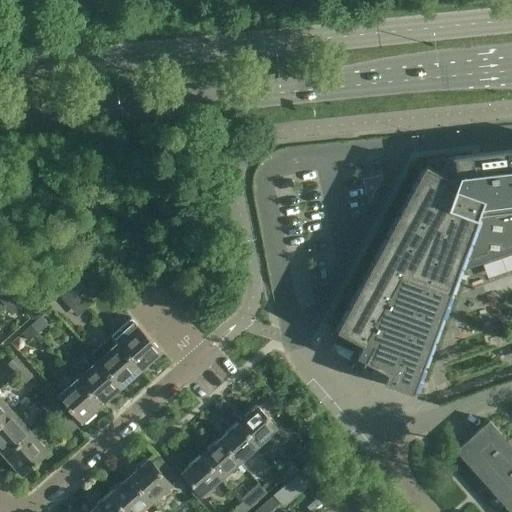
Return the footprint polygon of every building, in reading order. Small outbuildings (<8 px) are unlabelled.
[(427,166),(338,330),(364,344),(358,356),(365,360),(364,363),(364,364),(366,360),(389,372),(385,382),(414,393),(459,272),(511,253),(511,149),(453,156),(454,157),(455,157),(458,177),(450,178),(427,166)] [(165,290),(185,272),(178,264),(157,282),(165,290)] [(185,272),(165,290),(172,298),(192,281),(185,272)] [(65,285),(76,298),(86,290),(79,282),(77,283),(72,278),(65,285)] [(192,281),(172,298),(179,306),(200,289),(192,281)] [(76,298),(65,285),(56,293),(67,306),(76,298)] [(3,288),(0,291),(0,301),(4,306),(12,299),(3,288)] [(200,289),(179,306),(187,315),(207,297),(200,289)] [(207,297),(187,315),(195,323),(215,305),(207,297)] [(11,315),(20,308),(12,299),(4,306),(11,315)] [(47,324),(40,317),(30,326),(37,333),(47,324)] [(161,353),(137,326),(131,319),(111,337),(141,371),(161,353)] [(21,334),(28,341),(37,333),(30,326),(21,334)] [(121,388),(141,371),(111,337),(91,354),(98,362),(121,388)] [(15,357),(7,364),(17,375),(25,368),(15,357)] [(98,362),(78,380),(101,406),(121,388),(98,362)] [(25,384),(33,376),(25,368),(17,375),(25,384)] [(101,406),(78,380),(58,397),(81,424),(101,406)] [(0,424),(13,413),(0,397),(0,424)] [(50,416),(59,408),(52,400),(43,408),(50,416)] [(257,407),(238,424),(258,447),(278,430),(257,407)] [(59,408),(50,416),(68,436),(77,428),(59,408)] [(31,433),(13,413),(0,424),(0,451),(4,456),(31,433)] [(456,451),(511,511),(511,448),(495,430),(496,429),(489,421),(488,422),(487,420),(482,424),(484,426),(456,451)] [(238,424),(219,440),(240,463),(258,447),(238,424)] [(31,433),(4,456),(22,477),(49,453),(31,433)] [(320,450),(307,435),(295,445),(308,460),(320,450)] [(221,480),(240,463),(219,440),(200,457),(221,480)] [(221,480),(200,457),(181,474),(202,497),(221,480)] [(127,477),(151,503),(171,486),(147,459),(127,477)] [(296,468),(289,460),(278,469),(286,477),(296,468)] [(262,484),(270,492),(286,477),(278,469),(262,484)] [(303,482),(324,505),(335,495),(314,472),(303,482)] [(124,511),(141,511),(151,503),(127,477),(108,494),(124,511)] [(345,504),(363,488),(355,479),(336,495),(345,504)] [(363,488),(345,504),(351,511),(354,511),(371,497),(363,488)] [(258,501),(251,493),(241,503),(248,510),(258,501)] [(88,511),(124,511),(108,494),(89,511),(88,511)] [(269,511),(279,503),(273,496),(262,505),(267,511),(269,511)] [(372,511),(379,506),(371,497),(354,511),(372,511)] [(245,511),(248,510),(241,503),(231,511),(232,511),(245,511)]
